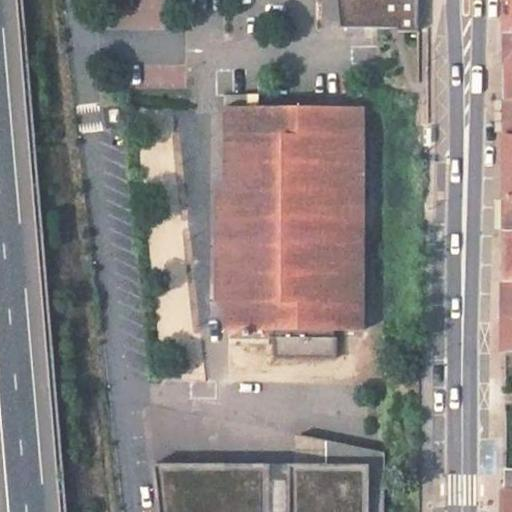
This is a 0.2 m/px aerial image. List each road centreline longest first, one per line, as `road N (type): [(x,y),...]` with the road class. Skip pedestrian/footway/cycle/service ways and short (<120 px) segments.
road 1 (primary): [(463,511),(467,0)]
road 2 (motorway): [(28,511),(0,176)]
